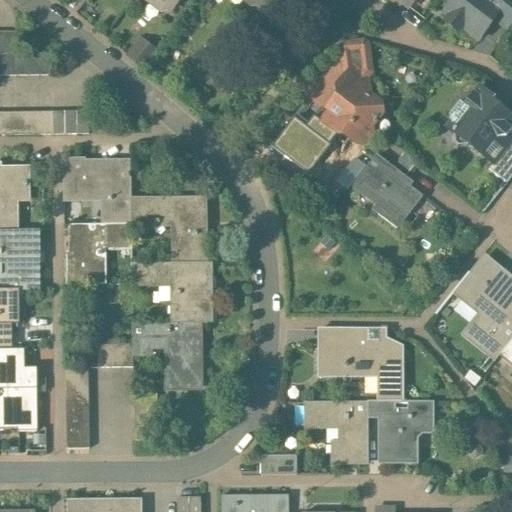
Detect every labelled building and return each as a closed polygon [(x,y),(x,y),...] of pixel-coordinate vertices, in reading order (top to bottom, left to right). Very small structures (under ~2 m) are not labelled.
[(148,0),(149,1),(151,0),(156,0),(172,12),(180,0),(148,0)] [(253,0),(258,3),(259,8),(266,13),(272,13),(281,0),(284,0),(286,1),(286,0),(253,0)] [(393,0),(393,1),(399,5),(404,5),(409,8),(415,0),(393,0)] [(455,0),(450,7),(455,11),(445,23),(458,33),(462,28),(478,41),(494,21),(503,8),(497,3),(492,0),(455,0)] [(511,0),(499,0),(497,3),(503,8),(494,21),(507,32),(511,25),(511,0)] [(0,75),(51,75),(51,53),(18,53),(18,31),(0,30),(0,75)] [(126,59),(143,69),(156,47),(139,37),(126,59)] [(368,47),(363,43),(343,46),(340,49),(344,78),(365,83),(372,74),(368,47)] [(365,83),(344,78),(337,89),(339,104),(331,105),(328,110),(333,113),(324,125),(323,126),(336,136),(344,135),(357,145),(362,144),(372,132),(371,128),(382,113),(381,108),(367,96),(365,83)] [(492,100),(479,89),(465,107),(460,103),(449,116),(450,125),(450,126),(455,130),(453,133),(455,134),(458,129),(468,137),(469,146),(483,157),(497,140),(506,139),(511,131),(507,128),(511,121),(511,119),(502,112),(496,113),(487,106),(492,100)] [(42,136),(41,113),(30,114),(30,136),(42,136)] [(53,136),(53,113),(41,113),(42,136),(53,136)] [(65,113),(53,113),(53,136),(65,136),(65,113)] [(77,113),(65,113),(65,136),(77,136),(77,113)] [(89,136),(89,113),(77,113),(77,136),(89,136)] [(19,137),(18,114),(7,114),(7,137),(19,137)] [(30,136),(30,114),(18,114),(19,137),(30,136)] [(329,146),(336,136),(323,126),(324,125),(314,117),(306,128),(294,119),(272,149),(294,166),(302,154),(317,165),(331,147),(329,146)] [(511,143),(489,171),(506,185),(511,177),(511,143)] [(405,179),(376,156),(367,169),(352,188),(376,206),(373,211),(398,230),(423,198),(402,182),(405,179)] [(349,192),(352,188),(367,169),(355,159),(337,183),(349,192)] [(69,255),(69,286),(104,285),(104,274),(104,246),(132,246),(132,229),(148,229),(148,222),(156,222),(156,225),(174,225),(174,265),(132,265),(133,287),(170,287),(170,325),(133,325),(133,346),(98,346),(98,369),(133,369),(133,358),(144,358),(144,349),(165,349),(165,365),(167,365),(167,389),(199,389),(199,325),(214,325),(213,265),(206,265),(205,201),(132,202),(131,164),(63,166),(63,202),(100,201),(100,226),(73,227),(74,255),(69,255)] [(27,171),(0,170),(0,232),(15,232),(15,203),(28,202),(27,171)] [(15,232),(0,232),(0,292),(17,292),(40,292),(39,232),(15,232)] [(511,281),(508,286),(488,270),(486,270),(483,270),(481,271),(474,281),(477,283),(465,298),(487,316),(471,336),(499,358),(500,358),(511,342),(511,310),(508,307),(511,302),(511,281)] [(17,326),(17,292),(0,292),(0,351),(13,352),(12,327),(17,326)] [(387,330),(320,330),(320,366),(324,370),(349,370),(353,375),(367,374),(370,378),(380,378),(380,404),(392,404),(401,403),(400,349),(387,342),(387,330)] [(511,342),(500,358),(511,367),(511,342)] [(25,380),(25,352),(13,352),(0,351),(0,430),(18,430),(18,433),(38,432),(37,380),(25,380)] [(88,369),(65,369),(65,381),(88,381),(88,369)] [(88,381),(65,381),(66,392),(88,392),(88,381)] [(89,404),(88,392),(66,392),(66,404),(89,404)] [(158,395),(135,396),(135,407),(158,407),(158,395)] [(408,411),(392,411),(392,404),(380,404),(368,404),(368,419),(380,419),(380,464),(414,464),(414,427),(428,427),(432,423),(432,403),(408,403),(408,411)] [(89,404),(66,404),(66,415),(89,415),(89,404)] [(368,404),(307,404),(307,429),(334,429),(334,464),(368,464),(368,419),(368,404)] [(158,407),(135,407),(135,419),(158,419),(158,407)] [(89,426),(89,415),(66,415),(66,427),(89,426)] [(158,419),(135,419),(135,430),(158,430),(158,419)] [(89,438),(89,426),(66,427),(66,438),(89,438)] [(158,430),(135,430),(135,442),(158,442),(158,430)] [(89,449),(89,438),(66,438),(66,450),(89,449)] [(297,460),(261,461),(261,476),(297,476),(297,460)] [(289,511),(289,496),(235,497),(235,511),(289,511)] [(235,511),(235,497),(221,497),(220,511),(235,511)] [(188,511),(189,499),(177,499),(176,511),(188,511)] [(200,511),(201,499),(189,499),(188,511),(200,511)] [(116,503),(67,503),(66,511),(140,511),(141,509),(116,509),(116,503)]
